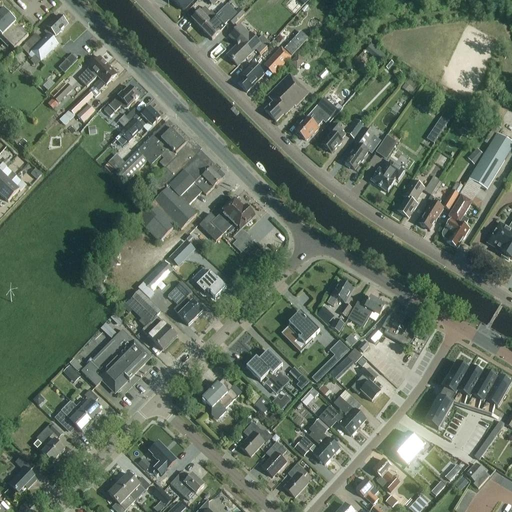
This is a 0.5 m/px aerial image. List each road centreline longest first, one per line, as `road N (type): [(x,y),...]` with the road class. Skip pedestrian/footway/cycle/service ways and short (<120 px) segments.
road 1 (residential): [(511,299),(313,174),(142,0)]
road 2 (secondary): [(314,241),(71,0)]
road 3 (residential): [(458,328),(420,389),(314,511)]
road 4 (tertiary): [(157,403),(314,241)]
road 5 (secondary): [(458,328),(314,241)]
road 6 (residential): [(273,511),(157,403)]
road 7 (tertiary): [(51,511),(157,403)]
